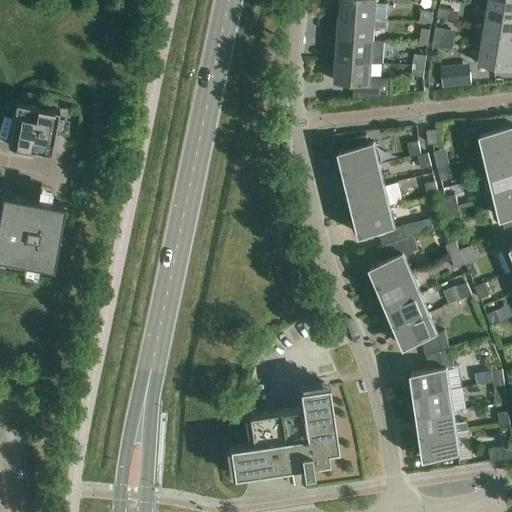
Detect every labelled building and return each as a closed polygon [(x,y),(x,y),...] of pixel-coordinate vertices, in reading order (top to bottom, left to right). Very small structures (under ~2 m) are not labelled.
[(341,0),(340,17),(376,19),(377,0),(341,0)] [(511,0),(479,0),(479,5),(489,7),(511,10),(511,0)] [(511,10),(489,7),(486,26),(511,30),(511,10)] [(439,8),(438,18),(453,20),(454,11),(439,8)] [(420,21),(432,23),(434,12),(422,11),(420,21)] [(335,27),(334,38),(374,41),(375,28),(388,29),(388,20),(376,19),(340,17),(340,27),(335,27)] [(511,30),(486,26),(483,45),(511,49),(511,30)] [(436,27),(434,37),(449,39),(451,30),(436,27)] [(419,44),(428,45),(430,33),(422,32),(419,44)] [(449,39),(434,37),(433,46),(448,49),(449,39)] [(383,63),(385,42),(374,41),(334,38),(333,49),(338,49),(337,60),(373,62),(383,63)] [(511,49),(483,45),(480,64),(511,69),(511,49)] [(415,54),(413,65),(425,66),(427,56),(415,54)] [(373,62),(337,60),(336,82),(363,84),(362,99),(390,96),(392,79),(372,77),(373,62)] [(441,67),(444,88),(472,85),(469,64),(441,67)] [(425,66),(413,65),(412,76),(424,77),(425,66)] [(8,145),(29,149),(37,106),(16,101),(8,145)] [(37,106),(29,149),(51,153),(59,110),(37,106)] [(482,134),(487,155),(511,149),(511,126),(499,129),(496,117),(471,120),(475,136),(482,134)] [(427,131),(429,144),(438,143),(436,129),(427,131)] [(347,149),(340,151),(346,172),(380,164),(375,142),(369,144),(367,135),(345,140),(347,149)] [(408,143),(411,156),(421,154),(418,141),(408,143)] [(511,149),(487,155),(492,176),(511,171),(511,149)] [(418,156),(421,169),(432,166),(429,153),(418,156)] [(346,172),(351,193),(385,185),(380,164),(346,172)] [(438,167),(441,180),(452,177),(449,165),(438,167)] [(511,171),(492,176),(497,197),(511,193),(511,171)] [(425,184),(429,197),(439,194),(436,181),(425,184)] [(351,193),(356,214),(390,206),(385,185),(351,193)] [(0,202),(0,257),(53,267),(65,204),(2,193),(0,202)] [(511,193),(497,197),(502,219),(505,228),(511,225),(511,193)] [(446,197),(448,209),(459,207),(456,195),(446,197)] [(378,232),(383,246),(406,238),(402,225),(395,227),(390,206),(356,214),(361,236),(378,232)] [(459,207),(448,209),(451,221),(462,219),(459,207)] [(511,272),(511,271),(511,231),(500,235),(505,250),(502,252),(511,272)] [(371,266),(380,287),(413,273),(405,255),(419,249),(414,235),(406,238),(383,246),(388,260),(371,266)] [(446,245),(451,257),(461,253),(456,241),(446,245)] [(461,253),(451,257),(456,268),(466,264),(461,253)] [(380,287),(388,307),(421,293),(413,273),(380,287)] [(457,287),(463,299),(472,295),(467,283),(457,287)] [(475,287),(480,299),(490,295),(485,283),(475,287)] [(388,307),(397,327),(429,313),(421,293),(388,307)] [(487,314),(492,326),(502,322),(497,310),(487,314)] [(422,340),(426,355),(450,348),(445,330),(438,333),(429,313),(397,327),(406,347),(422,340)] [(463,387),(460,366),(455,366),(450,348),(426,355),(430,370),(413,372),(416,394),(451,389),(463,387)] [(492,370),(494,383),(505,381),(503,369),(492,370)] [(505,381),(494,383),(496,395),(506,393),(505,381)] [(249,415),(249,417),(253,416),(256,442),(229,446),(230,448),(233,447),(237,473),(233,474),(234,475),(302,465),(303,473),(313,472),(312,464),(329,461),(328,451),(339,449),(329,385),(300,389),(302,407),(249,415)] [(466,408),(463,387),(451,389),(416,394),(419,416),(454,410),(466,408)] [(419,416),(422,437),(469,430),(468,421),(456,423),(454,410),(419,416)] [(498,413),(500,425),(511,424),(509,411),(498,413)] [(469,430),(422,437),(425,459),(459,454),(460,460),(473,458),(469,430)] [(511,445),(489,449),(491,461),(511,458),(511,445)]
